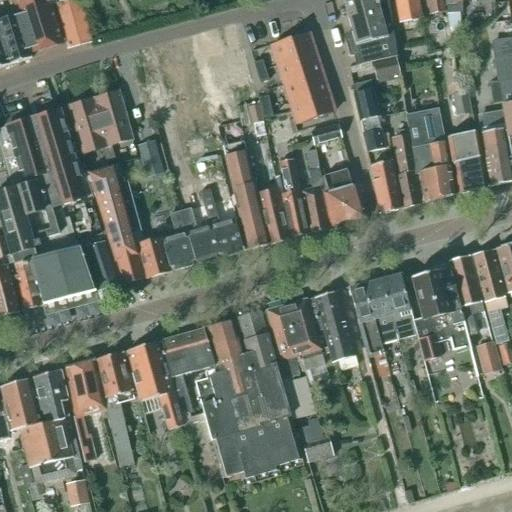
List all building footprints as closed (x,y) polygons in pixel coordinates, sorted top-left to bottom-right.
[(12,0),(17,14),(16,14),(30,54),(63,44),(52,6),(55,5),(57,4),(55,0),(12,0)] [(67,49),(71,48),(91,43),(79,0),(72,0),(57,4),(55,5),(67,49)] [(396,58),(387,0),(341,0),(351,34),(344,36),(349,55),(357,53),(360,66),(396,58)] [(418,20),(420,20),(416,0),(395,0),(400,24),(407,22),(418,20)] [(426,0),(430,18),(445,15),(442,0),(426,0)] [(443,0),(445,14),(446,14),(459,14),(462,14),(461,8),(461,2),(479,0),(443,0)] [(16,14),(0,19),(0,37),(9,65),(31,58),(30,54),(16,14)] [(418,20),(407,22),(408,30),(420,28),(418,20)] [(272,46),(279,66),(313,55),(307,35),(272,46)] [(0,37),(0,68),(9,65),(0,37)] [(511,40),(493,44),(498,83),(511,81),(511,62),(511,60),(511,40)] [(233,43),(215,47),(230,103),(248,99),(233,43)] [(215,47),(198,52),(213,108),(230,103),(215,47)] [(190,54),(173,58),(189,119),(196,117),(195,112),(205,110),(190,54)] [(320,75),(313,55),(279,66),(285,86),(320,75)] [(173,63),(158,67),(172,123),(189,119),(173,58),(172,59),(173,63)] [(263,60),(253,63),(257,73),(266,71),(263,60)] [(373,64),(376,81),(399,76),(396,60),(373,64)] [(142,66),(140,67),(156,128),(172,123),(158,67),(143,71),(142,66)] [(140,67),(123,71),(137,128),(147,125),(148,130),(156,128),(140,67)] [(266,71),(257,73),(260,84),(269,81),(266,71)] [(326,95),(320,75),(285,86),(292,106),(326,95)] [(471,78),(455,81),(458,94),(466,93),(474,91),(471,78)] [(511,81),(498,83),(499,84),(502,104),(503,114),(511,172),(511,81)] [(379,131),(368,82),(355,85),(357,94),(353,95),(359,123),(363,122),(367,133),(376,131),(376,132),(379,131)] [(118,93),(93,100),(106,147),(110,161),(115,159),(111,146),(131,140),(118,93)] [(458,116),(470,114),(466,93),(458,94),(454,95),(458,116)] [(268,95),(258,98),(261,108),(271,106),(268,95)] [(333,114),(326,95),(292,106),(298,126),(333,114)] [(93,100),(68,107),(81,154),(102,148),(106,162),(110,161),(106,147),(93,100)] [(259,104),(248,107),(252,124),(263,122),(259,104)] [(271,106),(261,108),(263,119),(273,117),(271,106)] [(407,130),(410,150),(412,161),(421,205),(453,197),(453,193),(444,144),(441,129),(438,111),(405,117),(407,130)] [(0,130),(0,148),(2,155),(12,191),(0,194),(0,223),(4,236),(3,236),(10,265),(12,265),(31,260),(43,307),(45,316),(96,302),(94,294),(100,293),(66,198),(88,191),(84,176),(87,175),(86,175),(83,163),(75,166),(60,112),(0,130)] [(490,188),(511,183),(511,181),(505,133),(502,114),(478,118),(481,134),(490,188)] [(236,119),(226,122),(229,132),(232,132),(239,130),(236,119)] [(226,122),(217,124),(220,135),(229,132),(226,122)] [(313,146),(341,139),(338,126),(309,133),(313,146)] [(399,139),(391,141),(395,166),(396,166),(412,161),(410,150),(407,130),(398,132),(399,139)] [(367,133),(362,134),(367,153),(383,150),(380,135),(379,131),(376,132),(376,131),(367,133)] [(475,133),(447,138),(451,165),(453,165),(459,195),(462,195),(467,193),(486,189),(480,157),(475,133)] [(212,139),(204,141),(207,153),(216,151),(213,139),(212,139)] [(204,141),(197,143),(200,155),(207,153),(204,141)] [(146,178),(162,174),(153,143),(137,148),(146,178)] [(197,143),(189,145),(193,157),(200,155),(197,143)] [(189,145),(182,147),(185,159),(193,157),(189,145)] [(182,147),(175,149),(178,161),(185,159),(182,147)] [(167,151),(166,151),(170,163),(178,161),(175,149),(167,151)] [(216,151),(207,153),(211,165),(219,163),(216,151)] [(313,151),(305,153),(309,172),(317,170),(313,151)] [(207,153),(200,155),(203,167),(211,165),(207,153)] [(253,184),(245,153),(225,158),(247,252),(269,246),(253,184)] [(200,155),(193,157),(196,169),(203,167),(200,155)] [(193,157),(185,159),(188,171),(196,169),(193,157)] [(185,159),(178,161),(181,173),(188,171),(185,159)] [(178,161),(170,163),(173,175),(181,173),(178,161)] [(291,161),(278,163),(284,194),(286,194),(298,191),(291,161)] [(398,178),(393,179),(400,210),(421,205),(412,161),(396,166),(398,178)] [(393,179),(391,167),(390,162),(370,167),(381,216),(400,210),(393,179)] [(87,175),(84,176),(88,191),(89,193),(122,287),(145,281),(130,234),(129,230),(140,227),(126,177),(113,181),(109,168),(87,175)] [(311,190),(299,193),(309,235),(329,230),(317,170),(309,172),(307,172),(311,190)] [(331,230),(365,220),(351,170),(319,178),(331,230)] [(262,193),(259,183),(253,184),(269,246),(289,240),(278,196),(276,187),(266,189),(267,192),(262,193)] [(210,190),(199,193),(201,201),(208,227),(217,260),(242,253),(232,221),(236,220),(230,198),(223,200),(229,221),(219,224),(210,190)] [(101,292),(122,287),(88,191),(66,198),(100,293),(101,292)] [(299,193),(298,191),(286,194),(284,194),(278,196),(289,240),(309,235),(299,193)] [(217,260),(208,227),(195,231),(189,209),(179,212),(194,267),(217,260)] [(171,273),(194,267),(179,212),(169,215),(175,237),(161,241),(171,273)] [(171,273),(161,241),(160,239),(142,244),(139,232),(130,234),(145,281),(171,273)] [(0,318),(5,318),(10,316),(18,314),(18,312),(6,266),(10,265),(3,236),(0,237),(0,318)] [(511,245),(496,250),(508,293),(511,291),(511,245)] [(492,251),(472,256),(482,298),(483,297),(487,312),(497,309),(493,295),(502,292),(492,251)] [(467,337),(476,335),(471,316),(483,313),(469,257),(448,263),(467,337)] [(31,260),(12,265),(16,280),(13,281),(21,311),(22,313),(37,309),(43,307),(31,260)] [(470,350),(467,337),(448,263),(439,265),(441,272),(411,280),(422,320),(413,322),(412,322),(416,336),(424,363),(441,358),(438,344),(449,341),(452,352),(468,347),(469,351),(470,350)] [(400,275),(381,280),(397,342),(416,336),(412,322),(413,322),(410,310),(409,310),(400,275)] [(366,284),(381,346),(397,342),(381,280),(366,284)] [(366,284),(348,289),(368,359),(384,355),(381,346),(366,284)] [(323,331),(346,325),(337,292),(314,299),(305,302),(315,333),(323,331)] [(266,313),(260,315),(275,364),(279,380),(304,372),(305,372),(301,359),(321,354),(315,333),(305,302),(305,301),(266,313)] [(497,309),(487,312),(496,344),(507,341),(498,309),(497,309)] [(260,314),(236,321),(251,371),(275,364),(260,315),(260,314)] [(207,380),(195,383),(202,410),(222,480),(240,475),(242,482),(279,471),(278,467),(300,461),(302,460),(291,421),(281,386),(279,380),(275,364),(251,371),(236,321),(207,330),(218,369),(205,373),(207,380)] [(346,325),(323,331),(332,364),(337,362),(340,372),(357,367),(355,357),(346,325)] [(181,337),(191,374),(214,368),(203,331),(181,337)] [(161,343),(159,344),(179,414),(186,412),(187,416),(191,415),(181,377),(191,374),(181,337),(177,338),(161,343)] [(169,432),(183,428),(179,414),(159,344),(126,353),(144,416),(163,411),(169,432)] [(492,344),(476,349),(483,376),(500,371),(492,344)] [(511,357),(509,345),(499,348),(503,366),(511,363),(511,357)] [(118,405),(115,397),(133,392),(123,354),(94,362),(106,410),(108,419),(120,469),(134,465),(120,405),(118,405)] [(321,354),(301,359),(305,372),(309,371),(324,366),(321,354)] [(81,417),(100,412),(106,410),(94,362),(65,370),(76,418),(73,418),(77,433),(85,431),(81,417)] [(41,426),(20,431),(30,469),(33,468),(37,484),(75,474),(75,473),(83,471),(65,403),(67,402),(60,371),(32,379),(44,425),(41,426)] [(20,431),(41,426),(29,380),(0,388),(4,402),(11,433),(20,431)] [(0,439),(8,438),(7,434),(11,433),(4,402),(0,403),(0,439)] [(102,420),(108,419),(106,410),(100,412),(102,420)] [(307,426),(296,429),(301,447),(302,447),(323,441),(316,418),(306,421),(307,426)] [(87,438),(79,440),(85,464),(96,461),(91,440),(88,441),(87,438)] [(323,441),(302,447),(307,464),(333,457),(328,439),(323,441)] [(28,465),(19,468),(25,489),(29,487),(33,481),(28,465)] [(72,508),(88,504),(83,482),(67,485),(72,508)]
